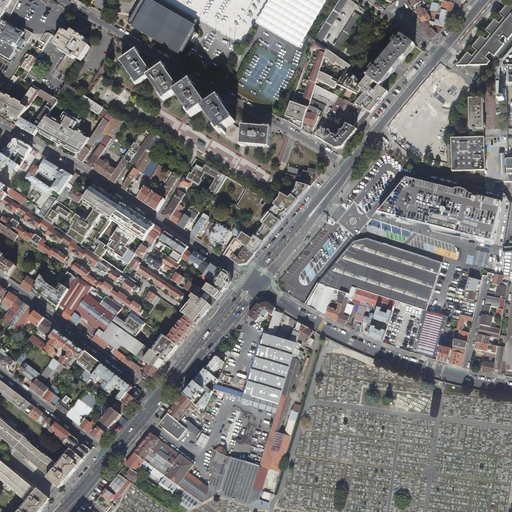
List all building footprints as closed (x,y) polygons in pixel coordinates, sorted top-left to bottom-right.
[(17,0),(2,0),(0,4),(1,5),(0,7),(0,19),(2,20),(8,9),(8,10),(13,9),(14,6),(13,6),(14,4),(16,4),(17,0)] [(186,21),(159,5),(158,7),(145,0),(142,0),(129,23),(183,54),(197,29),(185,23),(186,21)] [(159,5),(186,21),(195,26),(197,22),(159,0),(150,0),(151,0),(159,5)] [(323,0),(271,0),(260,19),(298,42),(323,0)] [(321,45),(335,23),(348,0),(339,0),(314,40),(321,45)] [(436,3),(433,2),(431,11),(435,12),(438,12),(439,9),(440,6),(440,4),(436,3)] [(454,4),(444,2),(442,10),(439,9),(438,12),(437,18),(436,25),(444,27),(451,17),(454,4)] [(0,19),(0,7),(1,5),(0,4),(0,54),(10,61),(16,48),(21,40),(25,33),(21,31),(2,20),(0,19)] [(468,53),(457,67),(488,66),(491,62),(486,58),(491,53),(495,57),(505,46),(500,42),(504,37),(509,41),(511,36),(511,6),(509,4),(500,15),(505,18),(500,24),(496,20),(486,31),(491,35),(487,41),(482,37),(473,48),(478,52),(473,57),(468,53)] [(342,50),(362,17),(356,13),(334,46),(342,50)] [(431,19),(428,14),(421,19),(424,23),(428,21),(429,20),(431,19)] [(424,23),(422,24),(426,32),(432,28),(433,28),(428,21),(424,23)] [(23,28),(21,31),(25,33),(31,37),(33,34),(23,28)] [(432,28),(426,32),(430,38),(434,38),(438,34),(432,28)] [(70,34),(64,30),(58,39),(55,44),(62,48),(60,50),(63,51),(67,54),(53,75),(63,81),(70,71),(73,73),(90,47),(85,43),(87,39),(75,32),(72,30),(70,34)] [(25,33),(21,40),(28,43),(31,37),(25,33)] [(46,45),(52,35),(48,33),(45,34),(41,41),(46,45)] [(367,75),(366,76),(381,87),(392,73),(403,60),(416,46),(403,37),(398,41),(396,40),(393,43),(395,45),(375,68),(373,67),(370,70),(372,72),(369,76),(367,75)] [(298,96),(311,101),(315,90),(327,49),(321,45),(314,40),(311,48),(316,50),(316,49),(322,51),(319,59),(314,57),(312,64),(316,66),(312,78),(309,77),(308,80),(304,79),(303,83),(309,85),(306,94),(299,92),(298,96)] [(351,66),(327,49),(324,59),(327,60),(330,62),(329,63),(335,67),(335,66),(346,74),(351,66)] [(137,86),(149,78),(154,75),(140,55),(141,55),(138,50),(133,54),(122,62),(135,81),(134,81),(135,83),(136,84),(137,86)] [(29,72),(37,59),(27,53),(24,59),(20,66),(29,72)] [(166,66),(154,75),(149,78),(162,97),(161,97),(162,99),(163,100),(164,102),(177,94),(181,91),(168,72),(168,71),(169,71),(169,70),(166,66)] [(320,71),(318,80),(336,89),(338,85),(358,95),(359,94),(364,98),(357,106),(360,108),(363,109),(372,114),(389,93),(381,87),(366,76),(365,76),(360,82),(358,81),(359,80),(354,77),(353,79),(351,78),(348,76),(344,80),(343,78),(340,81),(334,77),(334,78),(325,73),(320,71)] [(13,84),(17,78),(14,75),(6,88),(9,90),(12,86),(11,84),(12,83),(13,84)] [(457,78),(449,76),(441,78),(435,85),(434,93),(438,101),(445,105),(453,105),(460,101),(464,93),(463,84),(457,78)] [(193,82),(181,91),(177,94),(190,113),(189,113),(190,115),(191,116),(192,118),(204,109),(208,106),(195,87),(197,87),(193,82)] [(77,90),(67,84),(65,87),(62,91),(72,97),(77,90)] [(316,85),(314,92),(336,103),(339,97),(316,85)] [(22,119),(38,95),(41,90),(34,86),(31,90),(29,89),(27,92),(29,93),(27,96),(26,95),(24,98),(25,99),(21,105),(17,103),(18,101),(9,96),(8,98),(3,108),(2,108),(0,111),(0,114),(13,122),(14,120),(19,123),(22,119)] [(25,121),(22,119),(19,123),(17,126),(35,136),(38,132),(44,123),(47,118),(59,100),(41,90),(38,95),(49,102),(39,119),(40,119),(35,126),(29,123),(35,115),(31,112),(25,121)] [(85,96),(77,90),(72,97),(105,119),(109,112),(85,96)] [(3,108),(8,98),(2,94),(0,97),(0,111),(2,108),(3,108)] [(221,98),(208,106),(204,109),(217,128),(216,129),(217,131),(218,132),(219,133),(220,133),(233,124),(236,122),(223,103),(224,102),(221,98)] [(310,105),(319,110),(320,111),(323,112),(326,106),(312,99),(310,105)] [(476,130),(476,132),(477,138),(452,138),(453,171),(486,171),(485,138),(484,138),(484,130),(485,130),(484,99),(471,99),(472,130),(474,130),(476,130)] [(357,106),(345,100),(343,103),(345,105),(348,106),(351,108),(356,111),(357,106)] [(292,102),(285,120),(302,130),(304,124),(308,112),(309,109),(292,102)] [(308,112),(304,124),(314,126),(319,110),(310,105),(308,112)] [(358,130),(372,114),(363,109),(360,108),(357,106),(356,111),(351,108),(348,106),(345,105),(337,120),(348,125),(350,126),(358,130)] [(44,123),(38,132),(41,134),(42,133),(52,138),(52,139),(57,142),(58,141),(63,144),(63,145),(68,148),(69,147),(81,154),(88,143),(90,141),(84,138),(86,135),(79,131),(79,132),(75,130),(81,119),(80,119),(81,116),(71,110),(69,113),(68,112),(62,123),(59,121),(59,120),(55,118),(54,120),(51,119),(50,120),(47,118),(44,123)] [(111,131),(116,134),(124,121),(109,112),(105,119),(91,140),(96,143),(100,146),(101,144),(101,145),(107,137),(108,136),(111,131)] [(241,146),(242,129),(238,127),(236,126),(233,124),(220,133),(226,138),(232,142),(241,146)] [(343,148),(358,130),(350,126),(348,125),(344,132),(343,131),(342,132),(341,132),(341,133),(341,134),(341,135),(339,138),(331,133),(331,132),(330,132),(329,131),(328,132),(321,128),(316,137),(316,136),(316,137),(337,149),(343,148)] [(242,129),(241,146),(243,146),(245,146),(246,146),(246,145),(269,147),(271,127),(266,127),(266,128),(243,126),(242,129)] [(165,140),(148,130),(147,131),(145,134),(142,132),(117,170),(116,171),(110,180),(115,184),(129,162),(131,163),(141,148),(146,151),(146,152),(155,157),(165,140)] [(112,139),(108,136),(107,137),(101,145),(101,144),(100,146),(87,165),(93,169),(99,159),(112,139)] [(92,146),(88,143),(81,154),(78,159),(83,163),(91,151),(91,150),(93,147),(92,146)] [(131,163),(136,167),(146,152),(146,151),(141,148),(131,163)] [(146,182),(136,198),(139,199),(160,165),(161,163),(156,161),(157,158),(155,157),(146,152),(136,167),(122,188),(127,192),(128,190),(128,189),(139,171),(147,176),(144,181),(146,182)] [(193,164),(224,183),(227,177),(196,158),(193,164)] [(27,165),(25,164),(24,163),(21,167),(13,162),(11,164),(3,159),(0,162),(0,188),(4,191),(14,198),(21,203),(34,212),(42,217),(44,219),(52,208),(58,198),(51,197),(42,210),(37,207),(38,206),(7,186),(7,187),(0,181),(0,175),(1,175),(1,174),(4,171),(3,170),(7,165),(18,172),(20,168),(23,170),(27,165)] [(104,162),(99,159),(93,169),(108,179),(110,180),(116,171),(117,170),(109,165),(110,164),(110,163),(110,162),(108,161),(107,161),(106,161),(105,161),(104,162)] [(117,185),(131,163),(129,162),(115,184),(117,185)] [(54,194),(56,192),(54,190),(35,177),(36,175),(40,169),(41,168),(38,166),(38,167),(35,165),(26,178),(51,196),(54,194)] [(165,174),(167,170),(164,167),(160,165),(139,199),(158,212),(165,200),(150,190),(153,184),(157,187),(159,184),(165,174)] [(304,171),(302,178),(315,182),(316,180),(317,180),(320,177),(320,176),(320,175),(317,175),(318,171),(309,169),(309,172),(304,171)] [(219,190),(188,172),(184,178),(193,183),(197,185),(202,188),(207,191),(211,193),(216,196),(219,190)] [(163,193),(167,196),(180,177),(174,173),(164,189),(165,190),(163,193)] [(298,183),(311,187),(315,182),(302,178),(287,174),(285,180),(298,183)] [(187,192),(191,187),(193,183),(184,178),(179,187),(187,192)] [(409,179),(408,179),(384,207),(381,208),(383,216),(386,215),(398,218),(402,219),(410,186),(405,185),(407,182),(409,179)] [(409,179),(407,182),(438,190),(435,186),(409,179)] [(407,182),(405,185),(410,186),(402,219),(408,221),(462,234),(461,237),(470,240),(471,238),(475,239),(475,238),(484,240),(486,235),(494,237),(501,209),(501,207),(490,204),(484,204),(484,203),(483,202),(445,192),(441,195),(438,190),(407,182)] [(246,247),(255,255),(261,249),(311,187),(298,183),(295,194),(288,203),(280,198),(280,199),(277,202),(279,203),(277,207),(276,206),(271,212),(270,211),(262,221),(265,224),(258,234),(257,234),(255,237),(245,231),(244,233),(239,239),(238,241),(241,243),(243,245),(246,247)] [(88,222),(62,204),(58,210),(86,230),(78,242),(83,245),(103,214),(113,220),(114,219),(124,204),(94,185),(91,191),(84,201),(96,209),(88,222)] [(0,188),(0,202),(2,204),(3,202),(7,205),(6,206),(16,213),(18,210),(27,216),(25,219),(39,229),(41,225),(49,231),(47,234),(61,244),(63,241),(71,247),(69,250),(83,259),(85,256),(94,262),(92,265),(106,275),(108,273),(111,269),(113,266),(109,263),(107,266),(99,260),(101,258),(95,254),(87,248),(85,251),(76,245),(78,242),(64,233),(62,236),(54,230),(56,227),(52,224),(44,219),(42,217),(40,221),(32,215),(34,212),(21,203),(19,205),(12,201),(14,198),(4,191),(0,188)] [(447,191),(445,192),(483,202),(483,201),(482,200),(477,199),(479,193),(463,189),(461,195),(447,191)] [(179,190),(164,216),(170,220),(178,207),(180,204),(186,194),(179,190)] [(253,217),(260,203),(261,202),(245,193),(236,208),(253,217)] [(124,204),(114,219),(122,225),(108,246),(109,247),(108,250),(129,264),(136,254),(137,253),(129,248),(137,235),(145,241),(146,240),(156,225),(124,204)] [(183,215),(181,214),(179,212),(180,211),(181,209),(178,207),(170,220),(179,226),(186,215),(184,214),(183,215)] [(52,208),(44,219),(52,224),(60,213),(52,208)] [(198,214),(189,209),(189,210),(188,211),(186,215),(179,226),(184,229),(191,219),(194,221),(198,214)] [(206,216),(204,214),(192,234),(197,237),(207,220),(204,219),(206,216)] [(37,249),(51,259),(53,256),(66,264),(68,262),(66,261),(69,257),(55,248),(53,251),(44,245),(47,242),(36,235),(35,236),(32,234),(31,235),(22,230),(23,228),(19,225),(20,224),(14,220),(13,221),(9,219),(8,220),(4,217),(0,222),(0,223),(7,228),(9,225),(17,231),(15,234),(18,236),(29,243),(31,241),(39,246),(37,249)] [(0,233),(2,233),(15,241),(18,236),(15,234),(7,228),(0,223),(0,263),(4,258),(6,254),(1,255),(0,255),(0,233)] [(203,238),(202,241),(203,242),(214,225),(211,223),(208,227),(209,228),(209,229),(203,238)] [(230,231),(218,223),(209,237),(221,245),(230,231)] [(158,238),(161,240),(167,232),(156,225),(146,240),(149,242),(146,246),(150,248),(152,247),(158,238)] [(233,235),(239,239),(244,233),(237,228),(233,235)] [(156,248),(162,252),(168,244),(176,250),(170,258),(179,264),(183,258),(188,251),(190,248),(167,232),(161,240),(156,248)] [(354,242),(319,285),(335,290),(341,292),(347,294),(350,295),(353,287),(342,284),(344,280),(361,286),(360,290),(397,302),(423,310),(427,311),(443,263),(411,253),(409,258),(391,252),(393,247),(367,239),(354,242)] [(108,246),(99,240),(98,242),(101,244),(95,254),(101,258),(102,258),(108,250),(109,247),(108,246)] [(236,241),(226,256),(231,259),(234,253),(239,246),(241,243),(238,241),(237,240),(236,241)] [(149,249),(143,245),(137,253),(136,254),(140,257),(141,258),(142,259),(149,249)] [(238,256),(234,253),(231,259),(232,260),(239,265),(248,264),(255,255),(246,247),(242,252),(241,251),(239,253),(240,253),(238,256)] [(393,247),(391,252),(409,258),(411,253),(393,247)] [(490,251),(477,248),(469,278),(482,281),(483,276),(484,276),(485,272),(484,272),(485,269),(479,268),(480,262),(479,262),(482,252),(486,254),(485,256),(489,257),(490,251)] [(183,258),(188,262),(190,259),(193,254),(188,251),(183,258)] [(194,263),(195,264),(196,263),(201,255),(196,251),(193,254),(190,259),(195,262),(194,263)] [(140,257),(136,254),(129,264),(129,265),(136,271),(142,263),(139,261),(140,260),(139,259),(141,258),(140,257)] [(199,267),(200,268),(204,262),(207,259),(201,255),(196,263),(200,266),(199,267)] [(170,258),(167,256),(165,259),(164,258),(163,261),(164,262),(163,263),(166,265),(172,269),(176,272),(180,265),(179,264),(170,258)] [(162,266),(149,257),(146,262),(150,265),(156,269),(161,273),(162,271),(160,270),(162,266)] [(9,263),(10,261),(4,258),(0,263),(0,271),(9,278),(17,266),(11,262),(10,264),(9,263)] [(199,269),(205,273),(210,266),(204,262),(200,268),(199,269)] [(232,283),(230,274),(221,268),(220,269),(212,263),(210,266),(211,266),(197,286),(198,286),(202,289),(218,300),(232,283)] [(98,287),(101,283),(89,275),(91,272),(81,265),(78,269),(77,268),(75,271),(88,279),(86,282),(93,287),(97,289),(98,287)] [(156,269),(150,265),(147,269),(143,266),(140,270),(143,272),(141,274),(150,280),(151,278),(157,282),(156,284),(164,290),(165,288),(171,292),(170,294),(178,299),(179,297),(182,299),(185,295),(181,292),(184,288),(179,285),(178,284),(175,288),(167,282),(170,278),(164,274),(161,278),(153,273),(156,269)] [(59,273),(49,267),(45,272),(49,274),(52,271),(56,274),(53,278),(55,279),(59,273)] [(36,270),(33,269),(22,286),(32,293),(32,292),(38,283),(31,278),(36,270)] [(135,285),(137,282),(131,278),(129,281),(121,275),(123,273),(117,269),(115,272),(111,269),(108,273),(111,275),(109,277),(118,283),(119,281),(125,285),(124,287),(132,292),(133,290),(138,293),(140,289),(135,285)] [(32,292),(32,293),(39,298),(41,294),(42,295),(45,290),(47,291),(50,287),(47,286),(43,284),(45,282),(47,284),(47,283),(48,281),(52,284),(55,279),(53,278),(56,274),(52,271),(49,274),(45,272),(38,283),(32,292)] [(75,277),(68,272),(66,276),(68,277),(65,281),(67,282),(64,286),(70,290),(71,289),(72,287),(75,283),(72,281),(75,277)] [(176,272),(171,280),(178,284),(179,285),(184,277),(176,272)] [(509,277),(495,274),(492,284),(493,284),(495,285),(499,286),(507,287),(507,288),(508,283),(507,283),(509,277)] [(72,287),(87,297),(88,295),(93,287),(86,282),(79,277),(75,283),(72,287)] [(472,284),(481,286),(482,281),(469,278),(467,290),(470,291),(472,284)] [(190,281),(184,288),(192,294),(198,286),(197,286),(190,281)] [(53,287),(47,283),(47,284),(45,282),(43,284),(47,286),(50,287),(47,291),(45,290),(42,295),(46,298),(50,301),(53,297),(54,297),(54,296),(54,295),(55,295),(56,295),(56,294),(53,293),(56,289),(53,287)] [(141,309),(143,307),(134,302),(133,304),(127,300),(129,298),(120,292),(119,294),(113,290),(114,288),(106,282),(105,285),(101,282),(101,283),(98,287),(103,290),(101,292),(107,296),(109,294),(117,299),(115,302),(121,306),(123,303),(131,309),(129,312),(133,314),(135,316),(137,313),(141,316),(144,311),(141,309)] [(64,286),(59,283),(56,289),(53,293),(56,294),(56,295),(55,295),(54,295),(54,296),(54,297),(53,297),(50,301),(48,305),(56,311),(59,307),(64,299),(70,290),(64,286)] [(319,285),(319,284),(307,305),(326,316),(329,307),(335,290),(319,285)] [(9,293),(0,287),(0,286),(0,303),(2,301),(2,300),(2,299),(4,301),(9,293)] [(488,292),(488,296),(501,299),(505,300),(506,297),(504,297),(507,287),(499,286),(496,295),(494,295),(495,294),(488,292)] [(76,292),(85,299),(87,297),(72,287),(71,289),(76,292)] [(97,289),(93,287),(88,295),(94,299),(99,291),(97,289)] [(350,295),(347,294),(345,299),(353,302),(354,299),(361,302),(354,323),(358,325),(356,331),(360,333),(366,315),(369,305),(378,308),(382,309),(389,311),(393,312),(397,302),(360,290),(353,287),(350,295)] [(76,292),(71,289),(70,290),(64,299),(69,303),(76,292)] [(202,299),(204,300),(213,306),(218,300),(202,289),(200,292),(205,295),(202,299)] [(467,290),(465,298),(469,299),(469,300),(475,301),(477,292),(470,291),(467,290)] [(149,295),(146,299),(156,306),(161,298),(151,291),(148,295),(149,295)] [(76,308),(78,309),(85,299),(76,292),(69,303),(76,308)] [(329,307),(326,316),(338,322),(340,313),(341,311),(345,300),(345,299),(347,294),(341,292),(337,303),(339,304),(337,311),(335,310),(336,309),(329,307)] [(18,299),(9,293),(4,301),(1,306),(9,311),(18,299)] [(94,299),(88,295),(87,297),(85,299),(78,309),(77,312),(83,316),(105,333),(113,323),(117,317),(101,305),(94,299)] [(203,301),(194,295),(192,298),(194,300),(190,305),(192,306),(197,310),(198,310),(205,315),(213,306),(204,300),(203,301)] [(488,296),(485,306),(492,307),(497,308),(499,309),(501,299),(488,296)] [(115,302),(107,297),(101,305),(117,317),(118,316),(124,308),(121,306),(115,302)] [(28,323),(37,312),(18,299),(9,311),(2,320),(10,326),(17,331),(20,333),(28,323)] [(74,311),(76,308),(69,303),(64,299),(59,307),(64,310),(67,306),(74,311)] [(269,313),(273,315),(275,310),(276,308),(268,303),(259,304),(249,316),(257,322),(259,319),(262,322),(264,322),(269,316),(267,315),(269,313)] [(369,305),(366,315),(369,317),(370,313),(376,315),(378,308),(369,305)] [(197,310),(192,306),(189,309),(202,319),(205,315),(198,310),(197,310)] [(485,306),(483,315),(493,317),(502,319),(504,310),(499,309),(497,308),(496,314),(496,316),(490,315),(490,313),(492,307),(485,306)] [(76,312),(75,312),(74,313),(68,308),(63,316),(70,322),(71,321),(76,312)] [(378,308),(376,315),(374,319),(389,324),(393,312),(389,311),(388,314),(381,312),(382,309),(378,308)] [(188,310),(187,313),(191,316),(199,322),(202,319),(189,309),(188,310)] [(284,314),(275,310),(273,315),(270,325),(268,331),(266,330),(241,403),(275,414),(293,358),(293,356),(297,343),(298,342),(299,338),(303,325),(292,318),(289,322),(289,326),(295,328),(291,342),(275,337),(275,334),(276,334),(284,314)] [(449,317),(427,311),(423,310),(412,353),(438,361),(441,348),(443,340),(444,337),(446,328),(449,317)] [(32,322),(39,328),(46,319),(37,312),(28,323),(30,324),(32,322)] [(83,316),(77,312),(76,312),(71,321),(76,325),(83,316)] [(187,313),(185,315),(187,316),(188,317),(189,318),(198,324),(199,322),(191,316),(187,313)] [(340,313),(338,322),(345,326),(349,318),(347,317),(344,315),(340,313)] [(366,315),(360,333),(369,337),(370,333),(365,331),(367,323),(369,324),(368,326),(372,327),(372,326),(374,319),(376,315),(370,313),(369,317),(366,315)] [(135,316),(133,314),(127,322),(118,316),(117,317),(113,323),(135,339),(146,323),(135,316)] [(457,330),(460,331),(463,331),(465,321),(472,322),(473,318),(461,315),(457,330)] [(483,315),(481,325),(491,327),(493,317),(483,315)] [(174,333),(170,339),(179,347),(198,324),(189,318),(188,317),(183,323),(181,322),(179,324),(180,325),(174,333)] [(49,335),(56,326),(46,319),(39,328),(37,329),(42,333),(43,332),(46,335),(49,335)] [(153,364),(160,370),(166,363),(158,357),(159,355),(153,351),(135,339),(113,323),(105,333),(105,334),(100,330),(97,335),(109,344),(114,348),(117,350),(118,351),(122,346),(151,366),(153,364)] [(310,338),(314,331),(303,325),(299,338),(312,345),(315,340),(310,338)] [(481,325),(478,335),(491,337),(497,338),(499,339),(500,335),(501,329),(491,327),(481,325)] [(17,331),(10,326),(7,330),(14,335),(17,331)] [(370,333),(369,337),(383,342),(386,331),(383,330),(382,332),(376,330),(376,328),(372,326),(372,327),(370,333)] [(167,337),(170,333),(162,327),(160,332),(167,337)] [(61,347),(65,350),(72,342),(58,331),(51,339),(54,341),(48,350),(46,350),(45,351),(51,356),(54,358),(57,353),(58,350),(57,350),(59,347),(61,347)] [(457,341),(468,343),(470,333),(463,331),(460,331),(457,341)] [(47,345),(33,335),(29,340),(43,350),(47,345)] [(105,349),(109,344),(97,335),(93,340),(105,349)] [(164,335),(153,351),(159,355),(158,357),(166,363),(179,347),(170,339),(164,335)] [(478,335),(477,342),(491,345),(492,344),(489,343),(491,337),(478,335)] [(495,364),(494,374),(499,375),(500,370),(501,370),(504,348),(502,348),(503,343),(505,344),(506,336),(500,335),(499,339),(498,347),(497,354),(496,358),(495,364)] [(452,350),(449,364),(462,367),(468,343),(457,341),(455,340),(454,343),(452,350)] [(77,359),(79,361),(86,353),(72,342),(65,350),(69,353),(69,355),(67,358),(65,358),(61,363),(66,367),(70,370),(71,368),(71,366),(77,359)] [(296,355),(299,356),(301,350),(299,349),(302,344),(298,342),(297,343),(293,356),(296,357),(296,355)] [(477,342),(475,349),(486,352),(497,354),(498,347),(496,346),(493,345),(491,345),(477,342)] [(441,348),(438,361),(449,364),(452,350),(448,349),(449,349),(445,348),(445,349),(441,348)] [(131,369),(135,364),(118,351),(117,350),(113,355),(131,369)] [(16,362),(20,365),(28,354),(24,351),(16,362)] [(89,384),(103,365),(86,352),(86,353),(79,361),(77,363),(86,370),(80,378),(87,383),(89,384)] [(225,362),(217,355),(205,369),(214,376),(225,362)] [(15,361),(8,356),(6,358),(1,365),(8,370),(9,370),(16,362),(15,361)] [(61,363),(54,358),(52,361),(41,376),(40,377),(45,381),(53,370),(56,369),(62,373),(66,367),(61,363)] [(272,470),(280,472),(291,436),(285,434),(279,432),(301,361),(293,358),(275,414),(260,465),(260,466),(272,470)] [(139,361),(137,364),(145,371),(146,370),(146,369),(144,368),(141,365),(142,363),(139,361)] [(484,362),(482,371),(494,374),(495,364),(491,364),(492,361),(488,361),(487,363),(484,362)] [(19,372),(35,384),(38,380),(40,377),(41,376),(26,364),(19,372)] [(146,372),(145,371),(137,364),(135,364),(131,369),(142,377),(143,376),(150,382),(153,378),(146,372)] [(153,364),(151,366),(146,372),(153,378),(160,370),(153,364)] [(106,390),(107,391),(118,376),(103,365),(89,384),(90,385),(103,394),(106,390)] [(205,369),(200,375),(195,381),(205,389),(208,392),(212,395),(219,380),(214,376),(205,369)] [(133,388),(118,376),(107,391),(108,392),(111,393),(116,386),(118,388),(118,389),(119,390),(118,392),(119,393),(121,391),(121,390),(124,392),(118,399),(122,402),(124,400),(129,394),(131,390),(132,389),(134,390),(135,391),(140,394),(139,390),(134,387),(133,388)] [(27,401),(0,379),(0,392),(3,395),(3,397),(20,410),(24,405),(27,401)] [(50,389),(38,380),(35,384),(32,388),(43,397),(49,390),(50,389)] [(200,395),(204,390),(205,389),(195,381),(184,394),(204,411),(212,395),(208,392),(207,393),(200,401),(196,398),(197,396),(198,397),(199,395),(199,394),(200,395)] [(447,390),(458,392),(460,385),(453,384),(446,382),(446,384),(449,385),(447,390)] [(56,396),(49,390),(43,397),(50,403),(56,396)] [(103,424),(102,423),(93,416),(104,402),(96,396),(91,393),(87,390),(73,408),(67,416),(90,433),(96,425),(99,427),(101,429),(104,424),(103,424)] [(135,391),(131,395),(136,399),(140,394),(135,391)] [(124,402),(123,403),(129,407),(136,399),(131,395),(129,394),(124,400),(125,401),(124,402)] [(194,411),(201,417),(204,411),(184,394),(169,413),(179,421),(192,405),(196,408),(194,411)] [(65,395),(56,407),(67,416),(73,408),(70,406),(73,401),(65,395)] [(26,410),(31,414),(36,407),(27,401),(24,405),(28,408),(26,410)] [(121,405),(120,404),(119,406),(116,404),(112,408),(113,409),(122,416),(129,407),(123,403),(121,405)] [(31,414),(39,420),(40,418),(43,414),(44,413),(36,407),(31,414)] [(106,417),(102,423),(103,424),(104,424),(111,429),(122,416),(113,409),(109,413),(108,413),(107,414),(108,414),(108,415),(107,415),(105,416),(106,417)] [(61,483),(76,466),(73,464),(76,461),(68,455),(59,465),(42,451),(44,448),(43,447),(39,443),(37,443),(35,446),(14,428),(16,426),(16,424),(12,421),(10,421),(9,423),(0,416),(0,412),(1,411),(0,410),(0,431),(1,432),(2,431),(11,438),(10,439),(12,441),(11,443),(13,445),(12,446),(19,451),(20,450),(23,452),(24,451),(27,453),(28,452),(37,459),(36,461),(39,463),(38,465),(41,467),(40,468),(50,476),(51,475),(61,483)] [(292,410),(285,434),(291,436),(292,433),(299,413),(292,410)] [(179,421),(169,413),(162,421),(161,422),(166,426),(165,428),(179,439),(188,429),(184,426),(179,421)] [(49,419),(43,414),(40,418),(47,423),(49,419)] [(48,428),(47,429),(51,432),(57,424),(50,418),(49,419),(47,423),(51,426),(49,428),(48,428)] [(189,420),(184,426),(188,429),(194,433),(197,427),(189,420)] [(65,439),(63,441),(65,443),(70,438),(72,435),(57,424),(51,432),(53,434),(55,431),(58,433),(58,434),(61,437),(62,436),(65,439)] [(107,433),(111,429),(104,424),(101,429),(107,433)] [(93,435),(99,427),(96,425),(90,433),(93,435)] [(107,433),(101,429),(99,427),(93,435),(99,440),(102,440),(107,433)] [(201,431),(197,427),(194,433),(191,439),(204,445),(205,441),(197,436),(201,431)] [(194,464),(151,434),(135,453),(186,490),(203,502),(208,487),(188,472),(194,464)] [(78,444),(70,438),(65,443),(81,455),(82,453),(84,455),(84,453),(86,453),(86,452),(87,452),(87,451),(87,450),(86,449),(85,449),(83,449),(82,447),(83,446),(79,443),(78,444)] [(84,456),(84,455),(82,453),(81,455),(65,443),(65,444),(72,450),(68,455),(76,461),(79,457),(82,459),(84,456)] [(220,452),(214,450),(210,458),(216,462),(220,452)] [(220,452),(216,462),(208,487),(203,502),(218,494),(231,456),(224,454),(220,452)] [(186,490),(135,453),(126,464),(131,468),(140,474),(141,475),(148,466),(153,470),(151,473),(162,481),(162,482),(166,485),(167,489),(169,488),(174,492),(176,490),(182,495),(186,490)] [(260,465),(231,456),(218,494),(248,503),(253,486),(260,466),(260,465)] [(76,466),(82,459),(79,457),(76,461),(73,464),(76,466)] [(0,479),(4,483),(3,485),(2,487),(7,491),(9,491),(11,489),(28,503),(20,511),(37,511),(46,502),(36,493),(38,491),(27,483),(27,484),(24,482),(23,483),(19,481),(18,482),(9,475),(10,473),(7,471),(8,469),(6,467),(7,466),(0,460),(0,479)] [(135,481),(140,474),(131,468),(126,475),(135,481)] [(280,472),(272,470),(269,478),(277,481),(280,472)] [(127,480),(118,473),(115,477),(116,478),(117,477),(124,483),(127,480)] [(109,485),(110,485),(110,486),(117,491),(118,492),(124,483),(117,477),(116,478),(115,477),(109,485)] [(0,511),(19,511),(35,493),(29,488),(22,482),(16,478),(0,497),(0,511)] [(118,492),(115,495),(118,497),(130,483),(131,482),(130,481),(129,481),(127,479),(127,480),(124,483),(118,492)] [(110,486),(107,489),(114,495),(117,491),(110,486)] [(253,486),(248,503),(267,508),(268,502),(258,499),(260,489),(253,486)] [(111,501),(115,495),(114,495),(107,489),(106,489),(101,495),(105,498),(106,498),(111,501)] [(186,490),(182,495),(177,501),(189,509),(203,502),(186,490)] [(269,499),(270,492),(262,490),(261,497),(269,499)]
